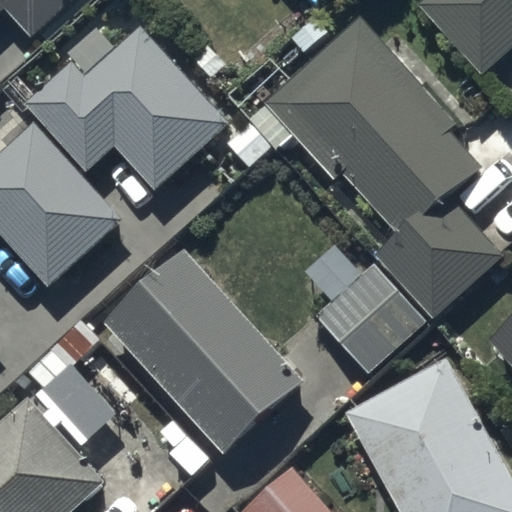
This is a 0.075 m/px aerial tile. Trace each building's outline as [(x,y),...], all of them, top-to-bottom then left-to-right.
[(0,0),(0,33),(10,24),(36,53),(95,0),(0,0)] [(511,0),(447,0),(426,19),(487,88),(511,65),(511,0)] [(404,250),(382,270),(440,334),(510,270),(459,214),(492,184),(451,139),(458,133),(367,32),(272,118),(342,196),(349,190),(404,250)] [(78,76),(31,119),(92,187),(121,161),(162,206),(237,139),(148,40),(92,91),(78,76)] [(0,351),(5,347),(0,341),(0,239),(56,301),(129,234),(40,138),(0,174),(0,351)] [(192,266),(111,339),(231,472),(312,399),(192,266)] [(381,275),(322,329),(377,388),(435,334),(381,275)] [(511,345),(497,359),(511,375),(511,345)] [(0,511),(99,511),(113,500),(61,444),(68,437),(89,460),(125,427),(77,374),(73,378),(59,362),(35,383),(50,400),(42,408),(55,423),(49,429),(36,415),(0,447),(0,511)] [(511,511),(511,480),(453,372),(352,427),(398,511),(511,511)] [(326,511),(299,479),(260,511),(326,511)]
